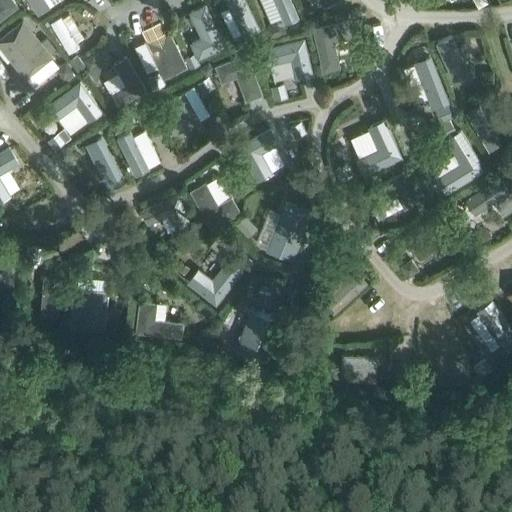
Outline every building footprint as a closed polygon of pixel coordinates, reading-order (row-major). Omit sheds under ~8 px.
[(0,0),(0,18),(18,5),(14,0),(0,0)] [(29,0),(38,13),(50,5),(46,0),(29,0)] [(248,0),(228,0),(245,35),(262,27),(248,0)] [(275,0),(284,23),(299,16),(292,0),(275,0)] [(189,40),(197,58),(225,45),(205,2),(188,10),(200,35),(189,40)] [(0,36),(0,46),(25,77),(53,55),(50,52),(56,48),(47,36),(42,40),(24,17),(0,36)] [(353,35),(349,17),(313,25),(323,69),(340,65),(335,39),(353,35)] [(145,39),(133,45),(146,71),(158,65),(164,77),(187,66),(168,28),(145,39)] [(437,42),(454,79),(469,72),(452,35),(437,42)] [(246,52),(215,65),(221,81),(236,76),(246,100),(261,94),(246,52)] [(112,90),(120,105),(146,90),(126,54),(113,62),(125,83),(112,90)] [(100,108),(79,80),(49,103),(58,115),(77,101),(88,117),(100,108)] [(158,105),(174,133),(200,118),(184,90),(158,105)] [(467,112),(489,149),(501,142),(479,104),(467,112)] [(372,151),(372,154),(387,151),(380,113),(364,116),(367,133),(355,135),(358,154),(372,151)] [(269,127),(237,144),(256,178),(271,171),(270,170),(284,162),(274,143),(277,141),(269,127)] [(117,137),(135,174),(149,167),(131,130),(117,137)] [(398,193),(405,207),(420,199),(408,177),(399,175),(365,194),(372,207),(398,193)] [(466,199),(476,214),(509,191),(499,176),(466,199)] [(191,188),(211,226),(240,210),(232,195),(217,202),(206,180),(191,188)] [(169,213),(175,227),(190,220),(178,191),(141,207),(147,223),(169,213)] [(402,236),(411,251),(432,238),(434,242),(443,237),(440,232),(446,229),(436,214),(402,236)] [(0,286),(14,288),(16,252),(1,251),(1,254),(0,254),(0,286)] [(217,303),(244,269),(231,259),(216,278),(201,266),(188,281),(217,303)] [(323,301),(334,313),(368,280),(357,269),(347,278),(344,274),(330,287),(333,291),(323,301)] [(40,316),(59,317),(61,276),(43,275),(40,316)] [(70,329),(104,331),(108,289),(74,286),(70,329)] [(478,309),(469,315),(491,347),(500,341),(507,351),(511,347),(511,323),(492,295),(476,306),(478,309)] [(135,332),(182,337),(184,320),(155,317),(157,301),(139,299),(135,332)] [(282,319),(251,308),(237,350),(268,360),(282,319)] [(340,379),(376,381),(378,355),(342,353),(340,379)]
